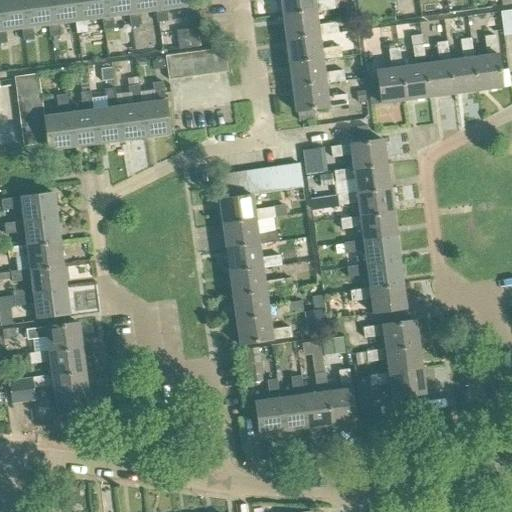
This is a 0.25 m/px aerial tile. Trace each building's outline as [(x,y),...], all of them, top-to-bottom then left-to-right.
[(23,26),(19,0),(0,0),(0,44),(6,43),(5,29),(21,27),(23,26)] [(50,23),(47,0),(19,0),(23,26),(21,27),(22,41),(33,40),(31,25),(47,23),(50,23)] [(77,19),(74,0),(47,0),(50,23),(47,23),(49,38),(60,36),(58,22),(74,20),(77,19)] [(74,0),(77,19),(74,20),(76,34),(87,33),(85,18),(101,16),(104,16),(101,0),(74,0)] [(128,0),(101,0),(104,16),(101,16),(103,30),(114,29),(112,15),(128,13),(130,12),(128,0)] [(156,0),(128,0),(130,12),(128,13),(130,27),(140,26),(139,11),(155,9),(157,9),(156,0)] [(184,0),(156,0),(157,9),(155,9),(156,23),(167,22),(165,8),(185,5),(184,0)] [(279,0),(282,16),(315,12),(335,10),(333,0),(327,0),(314,2),(313,0),(279,0)] [(511,35),(511,12),(511,11),(500,13),(503,36),(511,35)] [(315,12),(282,16),(285,40),(318,35),(319,36),(338,34),(336,23),(317,26),(315,12)] [(185,50),(200,48),(197,28),(182,30),(185,50)] [(318,35),(285,40),(288,64),(322,59),(322,60),(341,57),(340,47),(320,50),(319,36),(318,35)] [(487,56),(473,58),(472,58),(477,91),(501,88),(499,71),(494,36),(484,37),(487,56)] [(463,60),(449,61),(448,62),(453,95),(477,91),(472,58),(473,58),(470,39),(460,41),(463,60)] [(439,63),(425,65),(429,98),(453,95),(448,62),(449,61),(446,42),(436,44),(439,63)] [(415,66),(401,68),(405,101),(429,98),(425,65),(422,46),(412,47),(415,66)] [(224,49),(212,50),(215,74),(227,73),(224,49)] [(405,101),(401,68),(398,49),(388,50),(391,70),(376,72),(378,84),(367,86),(370,106),(405,101)] [(212,50),(200,52),(204,76),(215,74),(212,50)] [(192,77),(204,76),(200,52),(189,53),(192,77)] [(192,77),(189,53),(177,55),(181,79),(192,77)] [(181,79),(177,55),(165,56),(168,80),(181,79)] [(322,59),(288,64),(292,88),(325,83),(325,84),(344,81),(343,71),(324,74),(322,60),(322,59)] [(165,60),(151,62),(152,70),(166,69),(165,60)] [(101,82),(112,80),(111,68),(100,69),(101,82)] [(508,70),(499,71),(501,88),(510,87),(508,76),(508,70)] [(39,86),(38,75),(14,78),(15,89),(39,86)] [(154,103),(141,105),(140,105),(144,138),(169,135),(162,83),(152,84),(154,103)] [(325,83),(292,88),(295,112),(347,105),(346,95),(327,98),(325,84),(325,83)] [(39,86),(15,89),(17,101),(41,98),(39,86)] [(130,106),(117,108),(116,108),(120,141),(144,138),(140,105),(141,105),(138,86),(128,87),(130,106)] [(106,109),(93,111),(92,111),(96,144),(120,141),(116,108),(117,108),(114,89),(104,90),(106,109)] [(82,112),(69,114),(68,114),(72,147),(96,144),(92,111),(93,111),(90,92),(80,93),(82,112)] [(364,92),(356,92),(357,104),(365,103),(364,92)] [(69,114),(66,95),(56,96),(58,116),(43,117),(44,121),(45,132),(47,144),(48,151),(72,147),(68,114),(69,114)] [(41,98),(17,101),(18,112),(42,109),(41,98)] [(42,109),(18,112),(20,124),(44,121),(43,117),(42,109)] [(44,121),(20,124),(21,136),(45,132),(44,121)] [(366,127),(356,129),(358,143),(368,142),(366,127)] [(45,132),(21,136),(23,147),(47,144),(45,132)] [(352,169),(385,165),(382,140),(368,142),(358,143),(330,147),(331,158),(350,155),(352,169)] [(300,165),(288,166),(291,190),(303,189),(300,165)] [(352,169),(333,171),(334,181),(354,179),(355,193),(389,189),(385,165),(352,169)] [(288,166),(276,168),(280,192),(291,190),(288,166)] [(276,168),(265,169),(268,193),(280,192),(276,168)] [(268,193),(265,169),(253,171),(257,195),(268,193)] [(253,171),(242,173),(245,197),(251,196),(257,195),(253,171)] [(245,197),(242,173),(230,174),(234,198),(245,197)] [(234,198),(230,174),(219,176),(222,200),(234,198)] [(332,174),(319,175),(321,186),(333,185),(332,174)] [(355,193),(336,195),(338,205),(357,203),(359,217),(392,213),(389,189),(355,193)] [(56,218),(53,194),(1,200),(2,211),(21,208),(23,222),(56,218)] [(251,196),(245,197),(234,198),(222,200),(218,201),(222,225),(255,220),(274,218),(272,207),(253,210),(251,196)] [(331,197),(320,198),(321,208),(332,206),(331,197)] [(284,206),(272,207),(274,218),(285,216),(284,206)] [(359,217),(340,219),(341,229),(360,227),(362,241),(362,242),(395,237),(392,213),(359,217)] [(23,222),(4,224),(5,235),(24,232),(26,246),(59,242),(56,218),(23,222)] [(255,220),(222,225),(225,249),(258,244),(277,242),(276,231),(257,234),(255,220)] [(362,242),(362,241),(343,243),(344,253),(363,251),(365,265),(398,261),(395,237),(362,242)] [(26,246),(7,248),(8,259),(27,256),(29,270),(62,266),(59,242),(26,246)] [(258,244),(225,249),(228,273),(261,268),(262,268),(281,265),(279,255),(260,258),(258,244)] [(365,265),(346,267),(347,277),(366,275),(368,288),(368,289),(402,285),(398,261),(365,265)] [(29,270),(10,272),(11,283),(30,280),(32,294),(65,290),(62,266),(29,270)] [(263,282),(262,268),(261,268),(228,273),(232,297),(265,292),(284,289),(283,279),(263,282)] [(368,289),(368,288),(349,291),(351,301),(370,299),(372,314),(405,309),(402,285),(368,289)] [(32,294),(13,296),(14,306),(33,304),(35,319),(69,315),(65,290),(32,294)] [(267,306),(265,292),(232,297),(235,321),(268,316),(269,318),(288,315),(286,303),(267,306)] [(13,296),(0,297),(0,311),(10,310),(14,306),(13,296)] [(301,301),(286,303),(288,315),(302,313),(301,301)] [(320,310),(303,313),(306,339),(324,336),(320,310)] [(268,316),(235,321),(239,345),(291,338),(289,327),(270,330),(269,318),(268,316)] [(324,322),(325,334),(331,333),(337,326),(336,320),(324,322)] [(418,346),(414,321),(362,328),(364,338),(383,336),(385,349),(385,350),(418,346)] [(81,348),(78,323),(26,329),(27,340),(46,337),(47,351),(48,352),(81,348)] [(13,330),(1,331),(2,341),(14,339),(13,330)] [(325,340),(327,354),(339,352),(338,339),(325,340)] [(301,343),(303,353),(320,350),(318,341),(301,343)] [(385,350),(385,349),(365,352),(367,362),(386,360),(388,374),(421,370),(418,346),(385,350)] [(48,352),(47,351),(28,353),(30,364),(49,361),(50,375),(50,376),(84,372),(81,348),(48,352)] [(248,372),(249,382),(262,381),(259,356),(257,357),(257,353),(258,353),(257,348),(245,349),(248,372)] [(365,352),(354,354),(356,365),(367,364),(367,362),(365,352)] [(321,357),(312,358),(314,375),(323,373),(321,357)] [(341,391),(327,392),(326,392),(331,425),(355,422),(348,370),(338,371),(341,391)] [(388,374),(369,376),(370,386),(389,384),(391,399),(424,394),(421,370),(388,374)] [(31,377),(31,380),(9,383),(11,403),(34,400),(33,388),(51,385),(53,401),(88,397),(84,372),(50,376),(50,375),(31,377)] [(317,394),(303,396),(302,396),(307,429),(331,425),(326,392),(327,392),(324,373),(323,373),(314,375),(317,394)] [(293,397),(279,399),(278,399),(283,432),(307,429),(302,396),(303,396),(300,376),(290,378),(293,397)] [(278,399),(279,399),(276,380),(266,381),(269,400),(254,402),(258,435),(283,432),(278,399)]
